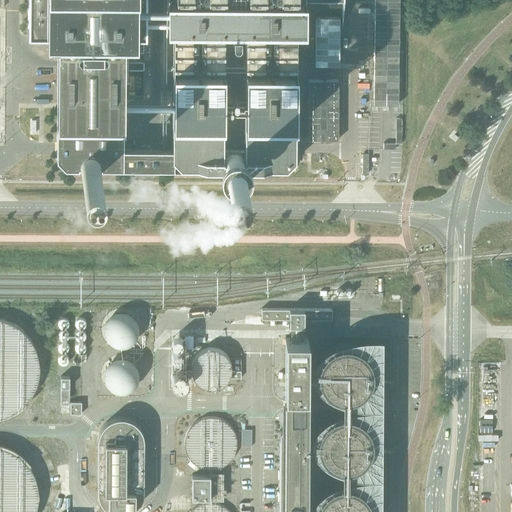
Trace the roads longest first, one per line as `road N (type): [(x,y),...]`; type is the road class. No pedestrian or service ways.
road 1 (unclassified): [(462,213),(0,207)]
road 2 (tertiary): [(462,213),(451,241),(448,403),(435,511)]
road 3 (tertiary): [(453,511),(466,396),(462,213)]
road 4 (tertiary): [(462,213),(474,166),(511,102)]
